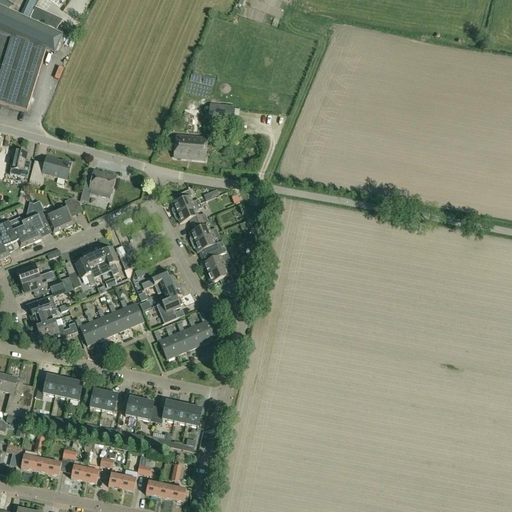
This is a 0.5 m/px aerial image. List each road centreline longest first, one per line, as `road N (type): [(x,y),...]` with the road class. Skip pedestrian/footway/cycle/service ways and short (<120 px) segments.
road 1 (unclassified): [(159,171),(511,233)]
road 2 (residential): [(0,348),(226,397)]
road 3 (residential): [(226,397),(242,314),(196,288),(153,208)]
road 4 (unclassified): [(159,171),(0,129)]
road 5 (residential): [(11,265),(153,208)]
road 6 (residential): [(0,483),(128,511)]
